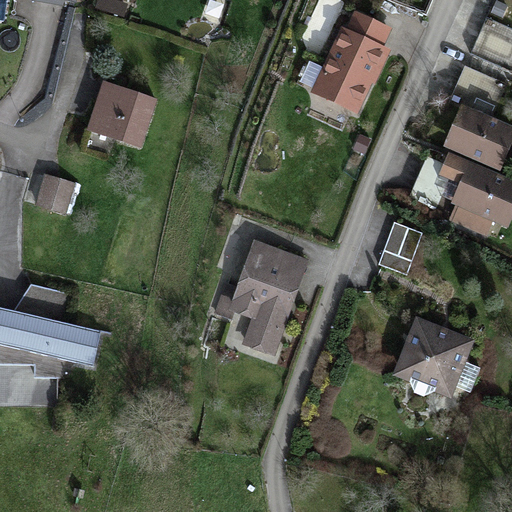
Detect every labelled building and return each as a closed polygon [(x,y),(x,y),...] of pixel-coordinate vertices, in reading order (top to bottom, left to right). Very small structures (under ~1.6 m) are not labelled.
[(397,25),(357,6),(317,91),(363,112),(394,47),(388,44),(397,25)] [(158,97),(107,82),(92,132),(143,147),(158,97)] [(511,158),(511,121),(469,104),(450,149),(456,153),(504,177),(511,158)] [(511,180),(504,177),(456,153),(445,174),(465,184),(448,216),(489,237),(496,224),(509,230),(511,224),(511,180)] [(77,182),(44,173),(35,207),(68,216),(77,182)] [(310,256),(256,239),(235,308),(258,315),(249,347),(279,357),(310,256)] [(19,309),(0,303),(0,342),(93,369),(103,333),(63,322),(71,295),(34,285),(19,309)] [(476,338),(416,316),(393,375),(453,398),(476,338)]
